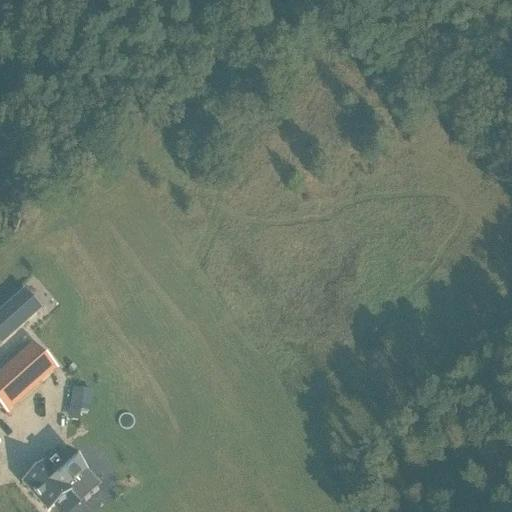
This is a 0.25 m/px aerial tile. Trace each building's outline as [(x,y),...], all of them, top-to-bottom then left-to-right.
[(26,293),(0,316),(0,346),(3,350),(44,314),(26,293)] [(36,346),(0,377),(0,409),(8,419),(60,373),(36,346)] [(82,415),(95,407),(88,397),(76,405),(82,415)] [(26,425),(36,437),(52,423),(42,411),(26,425)] [(0,460),(29,436),(14,420),(0,432),(0,460)] [(99,487),(67,451),(49,467),(46,464),(22,485),(46,511),(49,511),(71,493),(81,503),(99,487)] [(117,496),(137,477),(129,469),(109,488),(117,496)]
